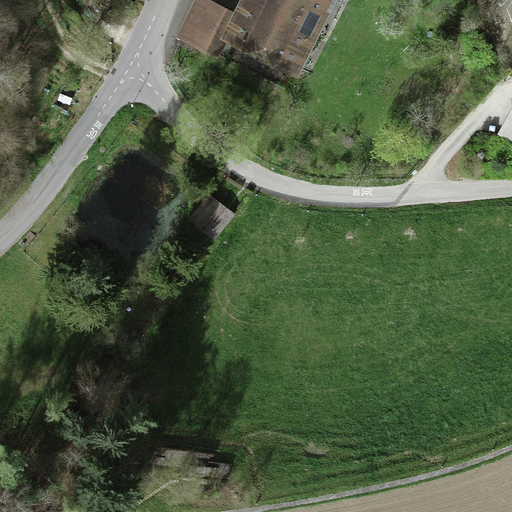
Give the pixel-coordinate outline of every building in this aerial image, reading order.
[(242,0),(232,21),(219,47),(293,84),(335,0),(242,0)] [(219,47),(232,21),(192,1),(170,43),(211,63),(219,47)] [(511,117),(503,135),(511,139),(511,117)] [(252,132),(243,127),(237,140),(245,145),(252,132)] [(214,238),(235,213),(210,192),(189,217),(214,238)]
